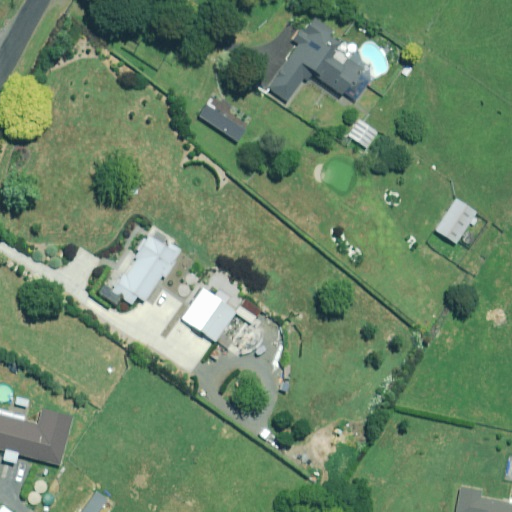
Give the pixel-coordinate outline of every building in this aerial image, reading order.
[(334,32),(314,17),(298,37),(303,40),(267,88),(287,103),(305,79),(314,86),(319,80),(342,97),(345,94),(356,103),(373,81),(361,72),(363,69),(342,53),(346,48),(331,36),(334,32)] [(232,71),(233,55),(217,54),(215,70),(232,71)] [(378,133),(359,120),(349,137),(368,149),(378,133)] [(476,213),(457,200),(436,232),(455,244),(476,213)] [(138,236),(100,296),(123,310),(129,301),(141,308),(173,258),(138,236)] [(238,247),(231,241),(222,252),(229,258),(238,247)] [(236,314),(203,291),(183,320),(215,343),(236,314)] [(177,372),(162,361),(157,369),(172,379),(177,372)] [(0,462),(55,476),(68,421),(31,412),(26,432),(0,425),(0,462)] [(52,488),(40,480),(27,500),(38,508),(52,488)] [(511,511),(511,506),(450,494),(446,511),(511,511)]
